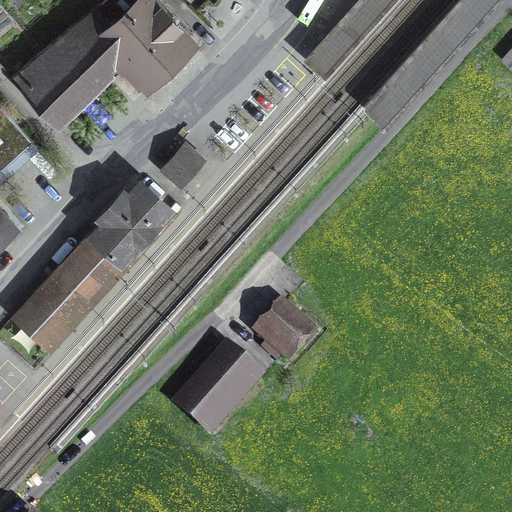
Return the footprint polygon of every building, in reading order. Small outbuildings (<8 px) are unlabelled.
[(119,58),(141,83),(188,40),(150,0),(103,0),(18,70),(61,114),(119,58)] [(511,47),(503,58),(511,65),(511,47)] [(0,225),(8,218),(0,210),(0,169),(32,140),(1,106),(0,106),(0,225)] [(164,168),(180,182),(202,157),(186,143),(164,168)] [(36,297),(63,322),(136,241),(141,244),(147,237),(144,233),(166,209),(139,184),(126,197),(124,195),(105,215),(108,217),(36,297)] [(280,352),(287,358),(312,331),(283,304),(258,332),(269,342),(264,347),(275,357),(280,352)] [(211,433),(261,377),(226,346),(176,402),(211,433)]
